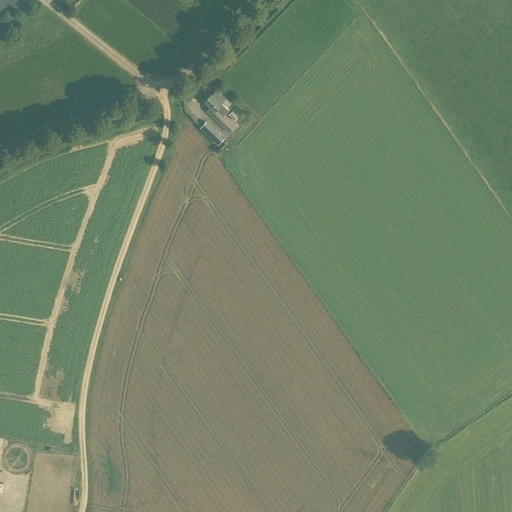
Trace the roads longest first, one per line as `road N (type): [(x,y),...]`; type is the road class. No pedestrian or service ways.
road 1 (track): [(79,511),(82,396),(116,267),(163,141),(158,89)]
road 2 (unclassified): [(0,146),(158,89),(260,0)]
